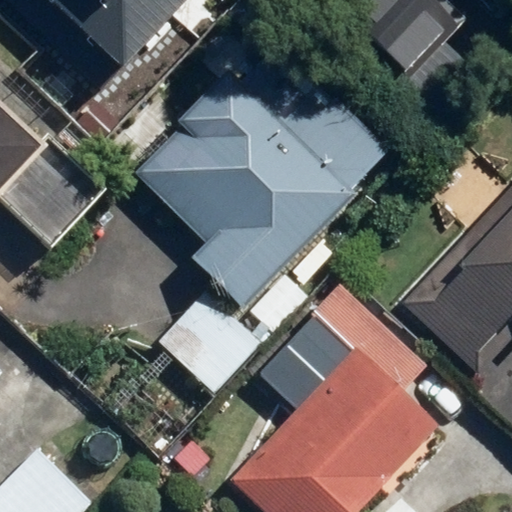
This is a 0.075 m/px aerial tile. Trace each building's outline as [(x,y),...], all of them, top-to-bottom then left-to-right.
[(0,0),(0,13),(79,94),(176,0),(0,0)] [(475,11),(461,0),(353,0),(426,65),(475,11)] [(397,150),(340,93),(305,129),(244,68),(149,162),(219,233),(204,247),(251,295),(397,150)] [(116,184),(0,77),(0,205),(2,208),(14,195),(63,241),(116,184)] [(511,190),(409,296),(482,368),(511,336),(511,190)] [(364,511),(450,419),(413,386),(437,360),(352,280),(323,312),(360,347),(239,480),(274,511),(364,511)] [(0,358),(0,382),(12,370),(0,358)] [(0,489),(0,511),(86,511),(99,500),(45,445),(0,489)]
